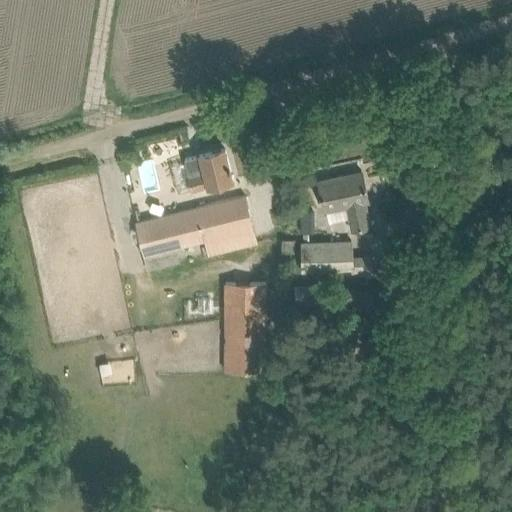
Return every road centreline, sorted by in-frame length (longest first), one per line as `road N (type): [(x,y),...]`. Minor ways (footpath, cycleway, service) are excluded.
road 1 (unclassified): [(125,160),(511,43)]
road 2 (track): [(112,0),(100,82),(125,160)]
road 3 (track): [(0,190),(125,160)]
